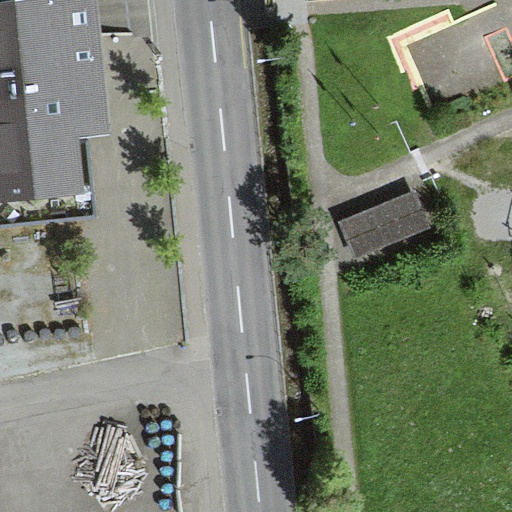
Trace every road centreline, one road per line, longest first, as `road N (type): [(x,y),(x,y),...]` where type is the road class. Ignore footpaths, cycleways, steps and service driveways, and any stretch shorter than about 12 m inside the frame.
road 1 (tertiary): [(261,511),(203,0)]
road 2 (unknown): [(244,367),(0,400)]
